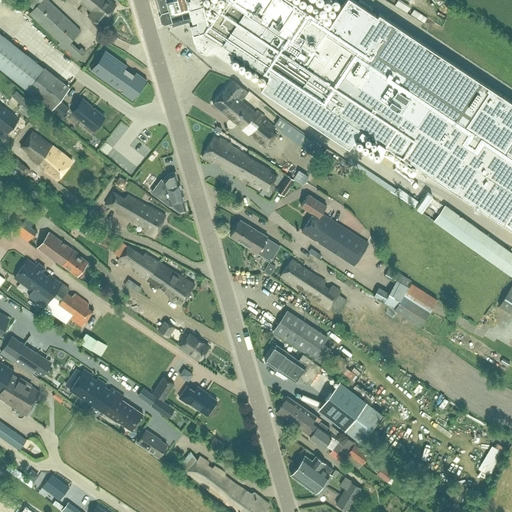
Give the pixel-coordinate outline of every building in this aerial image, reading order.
[(80,30),(48,0),(40,0),(29,13),(59,41),(57,43),(63,49),(64,48),(77,60),(85,51),(81,47),(79,49),(70,41),(80,30)] [(76,0),(91,11),(90,13),(88,16),(101,26),(115,4),(109,0),(76,0)] [(269,74),(260,88),(348,147),(360,128),(511,229),(511,100),(378,12),(377,15),(354,0),(344,0),(328,24),(292,0),(222,0),(210,20),(203,16),(198,0),(157,0),(161,13),(159,15),(161,21),(164,22),(168,21),(169,23),(172,23),(172,25),(185,21),(187,26),(190,25),(193,35),(196,45),(207,52),(214,51),(229,60),(234,52),(269,74)] [(305,0),(304,0),(302,5),(316,15),(320,10),(305,0)] [(27,88),(43,68),(0,33),(0,68),(26,89),(27,88)] [(131,98),(145,78),(136,72),(132,76),(124,70),(127,65),(114,56),(113,57),(104,51),(91,70),(117,88),(118,86),(123,90),(121,92),(131,98)] [(43,68),(27,88),(26,89),(25,90),(50,110),(51,110),(60,99),(63,95),(69,87),(44,67),(43,68)] [(242,88),(232,79),(225,88),(212,103),(222,111),(221,112),(226,116),(227,116),(242,128),(241,129),(248,135),(250,133),(255,137),(254,138),(266,146),(276,134),(272,131),(275,128),(264,118),(263,115),(257,110),(255,112),(241,99),(247,92),(242,88)] [(60,99),(51,110),(60,117),(69,106),(60,99)] [(93,130),(104,116),(94,108),(93,109),(90,106),(90,105),(82,99),(71,112),(93,130)] [(0,126),(6,131),(17,118),(0,103),(0,126)] [(312,140),(279,117),(276,120),(276,121),(273,125),(281,130),(281,132),(306,149),(312,140)] [(162,128),(142,132),(150,167),(170,163),(162,128)] [(56,180),(71,160),(60,151),(56,150),(33,131),(21,146),(28,151),(27,154),(43,166),(43,169),(56,180)] [(218,139),(213,136),(201,157),(212,163),(214,160),(220,163),(219,166),(229,172),(241,178),(243,176),(249,179),(248,183),(259,189),(261,186),(268,190),(277,175),(270,171),(270,170),(246,156),(246,155),(230,146),(231,144),(219,137),(218,139)] [(81,152),(86,146),(77,138),(72,144),(81,152)] [(110,160),(115,147),(110,145),(105,158),(110,160)] [(120,153),(111,165),(134,181),(140,173),(150,180),(153,176),(129,158),(128,159),(120,153)] [(17,171),(9,165),(6,169),(14,175),(17,171)] [(30,170),(24,165),(19,172),(25,177),(30,170)] [(336,166),(332,173),(342,178),(346,172),(336,166)] [(158,181),(150,191),(169,205),(170,204),(179,211),(185,209),(183,201),(184,200),(179,180),(177,181),(174,171),(165,174),(159,182),(158,181)] [(287,175),(283,181),(289,185),(294,179),(287,175)] [(124,197),(111,191),(104,203),(111,208),(112,206),(117,208),(116,212),(143,229),(143,230),(152,236),(164,215),(127,194),(124,197)] [(399,191),(396,196),(413,207),(416,202),(399,191)] [(426,192),(414,208),(420,213),(432,197),(426,192)] [(326,205),(308,193),(300,206),(313,214),(319,217),(320,215),(326,205)] [(34,221),(8,201),(0,213),(12,222),(10,225),(15,230),(14,231),(27,241),(36,230),(31,225),(34,221)] [(511,276),(511,252),(484,233),(444,204),(433,220),(473,248),(511,276)] [(434,211),(428,206),(425,211),(431,215),(434,211)] [(367,244),(320,215),(319,217),(313,214),(301,231),(315,240),(317,237),(320,239),(318,242),(354,264),(367,244)] [(270,260),(279,246),(266,238),(267,236),(239,219),(229,236),(270,260)] [(108,247),(113,238),(97,229),(92,239),(108,247)] [(77,275),(87,261),(73,250),(73,249),(48,231),(36,247),(61,265),(62,264),(77,275)] [(145,279),(157,262),(144,253),(142,256),(126,245),(121,242),(113,253),(118,256),(116,259),(124,266),(130,262),(135,267),(134,271),(145,279)] [(318,276),(291,258),(280,275),(324,307),(327,309),(330,306),(338,312),(346,299),(338,294),(339,290),(331,285),(328,288),(324,285),(324,280),(318,276)] [(36,266),(27,259),(13,278),(32,291),(34,290),(39,293),(34,300),(44,307),(61,283),(49,274),(45,276),(41,273),(44,268),(38,263),(36,266)] [(168,298),(179,305),(192,285),(157,262),(145,279),(154,284),(157,288),(164,293),(165,292),(170,295),(168,298)] [(436,299),(409,282),(410,280),(388,268),(383,276),(395,282),(388,293),(378,287),(373,296),(395,308),(394,309),(420,325),(436,299)] [(69,288),(61,283),(44,307),(66,323),(69,318),(81,326),(92,311),(87,308),(88,302),(75,293),(71,295),(66,292),(69,288)] [(511,283),(498,306),(511,314),(511,283)] [(320,362),(330,348),(323,343),(327,337),(287,310),(273,331),(320,362)] [(168,337),(175,327),(164,319),(157,329),(168,337)] [(35,331),(62,348),(64,345),(37,328),(35,331)] [(78,343),(98,357),(105,346),(85,333),(78,343)] [(199,359),(208,346),(189,333),(180,346),(199,359)] [(12,336),(4,349),(15,356),(13,360),(32,373),(35,369),(42,374),(50,362),(24,344),(12,336)] [(298,359),(275,344),(264,361),(294,380),(296,377),(308,385),(321,366),(302,353),(298,359)] [(348,361),(337,353),(325,368),(349,388),(358,377),(344,366),(348,361)] [(0,391),(12,373),(14,370),(0,361),(0,391)] [(70,390),(92,405),(106,384),(97,378),(95,382),(90,378),(92,375),(84,369),(81,373),(76,370),(66,385),(71,388),(70,390)] [(12,373),(0,391),(0,399),(7,404),(7,403),(24,414),(39,391),(30,386),(31,383),(20,376),(19,378),(12,373)] [(163,399),(174,384),(163,377),(152,392),(163,399)] [(359,442),(381,413),(339,380),(317,408),(359,442)] [(415,388),(422,392),(426,386),(419,382),(415,388)] [(106,384),(92,405),(115,421),(116,420),(131,430),(142,414),(121,399),(123,396),(111,388),(109,391),(104,388),(106,384)] [(193,390),(187,385),(178,397),(186,402),(187,402),(207,415),(217,400),(204,392),(205,391),(197,385),(193,390)] [(52,395),(60,401),(63,398),(56,392),(52,395)] [(151,404),(156,397),(149,392),(144,399),(151,404)] [(277,410),(275,412),(307,433),(308,431),(310,433),(308,436),(315,441),(314,442),(322,448),(331,435),(326,432),(329,428),(320,421),(318,424),(317,423),(320,419),(287,396),(286,397),(284,396),(281,401),(282,401),(280,406),(278,405),(275,409),(277,410)] [(433,406),(440,411),(447,400),(439,396),(433,406)] [(151,405),(167,416),(173,408),(157,397),(151,405)] [(0,436),(19,450),(27,438),(14,430),(1,420),(4,414),(0,411),(0,436)] [(158,456),(166,444),(159,440),(160,439),(146,429),(137,442),(158,456)] [(368,455),(355,444),(355,443),(342,434),(328,454),(342,464),(346,458),(343,456),(346,451),(348,452),(346,453),(361,465),(368,455)] [(223,442),(214,436),(208,444),(217,451),(223,442)] [(409,446),(399,460),(406,465),(416,451),(409,446)] [(476,470),(491,477),(503,453),(489,446),(476,470)] [(185,470),(196,460),(189,452),(178,463),(185,470)] [(290,474),(315,492),(328,473),(332,468),(315,456),(311,461),(304,455),(290,474)] [(199,456),(186,472),(206,488),(220,499),(233,508),(239,511),(261,511),(268,504),(252,491),(250,492),(237,483),(222,473),(222,472),(213,466),(212,467),(207,464),(208,463),(208,462),(199,456)] [(387,485),(393,479),(382,468),(376,474),(387,485)] [(42,486),(59,499),(69,487),(52,474),(42,486)] [(348,510),(360,490),(350,484),(346,489),(344,488),(335,502),(348,510)] [(62,510),(65,506),(55,499),(53,503),(62,510)] [(64,511),(78,511),(79,511),(68,502),(65,506),(62,510),(64,511)]
